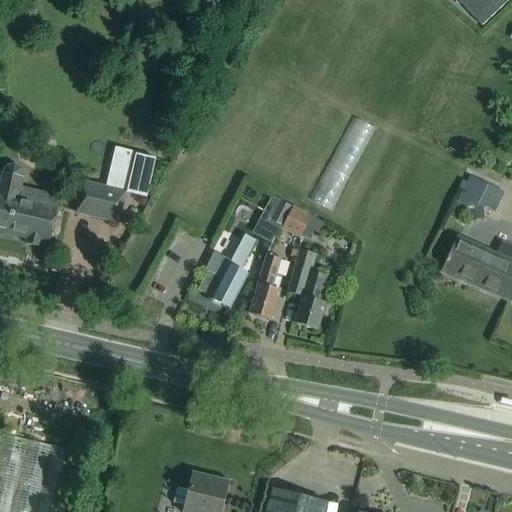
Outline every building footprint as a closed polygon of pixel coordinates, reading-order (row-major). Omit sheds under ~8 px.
[(455,0),(481,26),(497,11),(508,0),(455,0)] [(0,232),(26,239),(25,244),(38,247),(39,242),(48,244),(57,208),(16,198),(21,178),(20,171),(14,167),(7,168),(2,174),(0,183),(0,232)] [(498,189),(479,180),(477,183),(475,182),(468,195),(489,205),(498,189)] [(82,182),(75,214),(118,224),(126,191),(82,182)] [(280,226),(290,207),(278,202),(269,221),(280,226)] [(300,234),(310,217),(290,207),(280,226),(281,227),(280,230),(299,240),(300,234)] [(300,234),(299,240),(301,237),(308,241),(315,228),(319,230),(322,223),(310,217),(300,234)] [(197,291),(208,297),(211,298),(210,300),(228,309),(238,291),(246,275),(238,272),(254,241),(243,236),(230,261),(214,253),(205,271),(207,272),(197,291)] [(448,260),(446,259),(444,263),(446,264),(442,273),(459,280),(460,277),(468,281),(467,284),(508,302),(511,292),(511,262),(458,238),(448,260)] [(299,251),(286,293),(302,297),(294,324),(316,331),(324,304),(318,302),(326,277),(310,273),(315,256),(299,251)] [(266,256),(254,296),(248,315),(269,321),(278,291),(270,289),(279,260),(266,256)] [(0,511),(61,511),(71,473),(76,454),(0,436),(0,511)] [(182,511),(219,511),(222,502),(227,483),(192,474),(188,490),(177,487),(172,504),(184,507),(182,511)] [(271,489),(266,509),(265,511),(322,511),(325,503),(271,489)]
